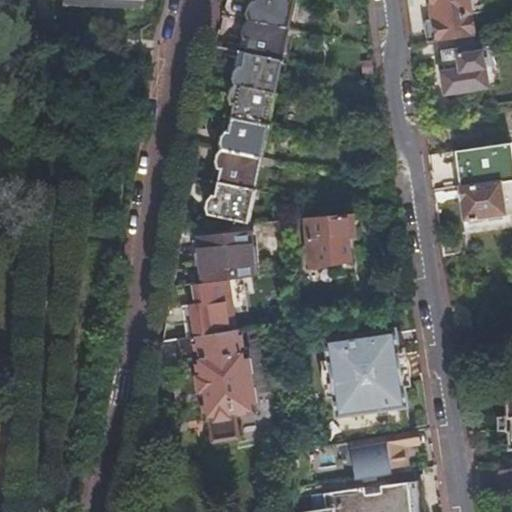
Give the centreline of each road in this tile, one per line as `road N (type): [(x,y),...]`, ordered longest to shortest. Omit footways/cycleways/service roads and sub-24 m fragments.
road 1 (residential): [(199,0),(172,101),(98,511)]
road 2 (residential): [(380,0),(456,511)]
